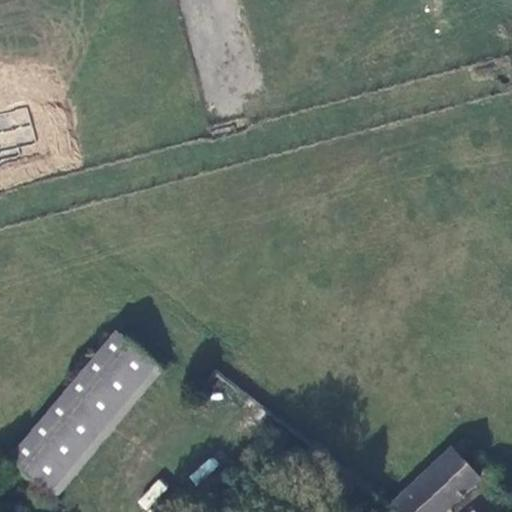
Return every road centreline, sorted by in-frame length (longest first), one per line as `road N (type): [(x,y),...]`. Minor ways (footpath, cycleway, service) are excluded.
road 1 (residential): [(198,292),(511,319)]
road 2 (residential): [(0,326),(198,292)]
